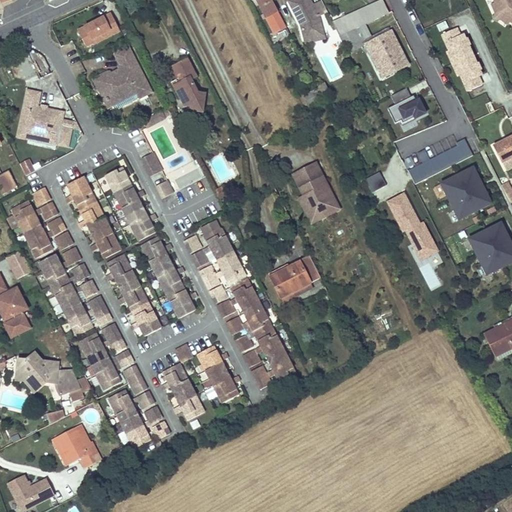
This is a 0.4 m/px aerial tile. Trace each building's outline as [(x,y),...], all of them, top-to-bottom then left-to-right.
[(271,0),(256,0),(260,7),(262,6),(267,16),(265,17),(273,33),(285,27),(271,0)] [(318,20),(318,18),(327,14),(320,2),(311,7),(308,0),(293,0),(287,3),(300,27),(304,41),(314,38),(313,35),(322,33),(318,20)] [(381,0),(380,0),(331,23),(338,36),(357,27),(371,21),(388,13),(381,0)] [(511,0),(492,0),(495,4),(500,17),(509,22),(511,24),(511,0)] [(500,17),(495,4),(491,6),(494,13),(493,20),(500,20),(506,25),(509,22),(500,17)] [(120,31),(111,13),(79,30),(88,48),(120,31)] [(371,21),(357,27),(363,40),(377,33),(371,21)] [(357,27),(338,36),(347,54),(363,46),(365,44),(369,52),(366,53),(374,68),(377,67),(382,77),(407,64),(390,32),(387,33),(385,29),(377,33),(363,40),(357,27)] [(476,64),(467,45),(469,44),(466,39),(465,39),(461,41),(459,36),(455,28),(441,35),(449,51),(451,50),(462,73),(459,74),(467,91),(482,84),(478,76),(476,71),(479,70),(480,69),(478,63),(476,64)] [(324,39),(322,33),(313,35),(314,38),(304,41),(305,45),(324,39)] [(110,77),(107,72),(107,71),(93,79),(108,107),(113,105),(115,110),(152,90),(128,46),(115,53),(121,65),(123,70),(110,77)] [(320,53),(330,80),(340,77),(330,50),(320,53)] [(449,51),(446,53),(456,76),(459,74),(462,73),(451,50),(449,51)] [(178,79),(171,82),(183,106),(190,107),(190,111),(201,113),(205,94),(197,93),(194,92),(194,87),(191,80),(196,78),(186,59),(172,66),(178,79)] [(121,65),(107,72),(110,77),(123,70),(121,65)] [(377,67),(374,68),(372,70),(377,80),(382,77),(377,67)] [(322,98),(317,88),(302,95),(307,105),(322,98)] [(425,113),(419,101),(416,102),(414,98),(412,95),(410,97),(405,88),(390,96),(394,105),(387,109),(394,123),(399,121),(403,119),(404,121),(413,117),(414,118),(425,113)] [(74,122),(63,119),(65,111),(48,108),(46,108),(45,111),(42,110),(42,107),(41,106),(38,106),(41,93),(29,90),(19,135),(30,138),(29,140),(56,146),(57,145),(61,127),(72,130),(74,122)] [(162,111),(143,121),(146,127),(166,117),(162,111)] [(402,125),(414,118),(413,117),(404,121),(403,119),(399,121),(402,125)] [(511,136),(493,146),(502,163),(511,158),(511,136)] [(414,185),(472,155),(463,139),(455,143),(456,146),(407,171),(414,185)] [(153,152),(142,158),(151,176),(162,170),(153,152)] [(26,176),(35,172),(29,159),(20,164),(26,176)] [(315,162),(291,174),(302,195),(298,198),(310,223),(338,209),(315,162)] [(122,167),(106,176),(139,240),(156,231),(150,221),(157,218),(154,213),(148,216),(138,198),(145,194),(142,189),(136,192),(122,167)] [(490,203),(472,168),(440,184),(458,219),(490,203)] [(8,171),(0,175),(0,188),(3,194),(17,187),(8,171)] [(386,184),(380,172),(366,180),(372,192),(386,184)] [(72,194),(66,198),(68,202),(74,199),(84,218),(78,221),(81,227),(87,224),(96,242),(90,245),(93,250),(99,247),(104,258),(121,249),(83,176),(67,184),(72,194)] [(167,180),(156,185),(163,198),(173,192),(167,180)] [(511,196),(511,191),(508,183),(501,186),(507,199),(511,196)] [(37,205),(51,198),(45,187),(32,194),(37,205)] [(223,187),(216,190),(221,200),(228,196),(223,187)] [(424,224),(420,226),(404,194),(389,202),(386,204),(402,235),(405,234),(420,261),(439,251),(424,224)] [(52,201),(32,211),(27,200),(1,214),(4,220),(14,215),(36,258),(52,249),(47,238),(66,228),(60,216),(47,223),(50,230),(44,233),(35,216),(41,213),(45,219),(58,212),(52,201)] [(511,261),(511,247),(500,224),(468,240),(486,275),(511,261)] [(209,246),(191,255),(198,267),(209,261),(206,254),(211,251),(221,270),(215,273),(211,265),(200,271),(209,288),(220,283),(219,279),(224,276),(228,285),(246,275),(236,255),(221,227),(204,236),(209,246)] [(68,231),(55,238),(60,249),(73,243),(68,231)] [(196,235),(184,241),(190,253),(202,247),(196,235)] [(158,236),(141,245),(156,274),(178,319),(195,310),(190,300),(197,297),(194,291),(187,294),(178,275),(184,272),(182,267),(175,270),(166,252),(172,249),(169,243),(163,246),(158,236)] [(99,325),(112,318),(100,295),(88,302),(91,308),(84,312),(75,294),(82,290),(85,298),(98,291),(92,279),(72,289),(62,269),(82,258),(75,247),(63,253),(66,260),(59,263),(54,254),(38,263),(56,297),(60,304),(76,336),(92,328),(87,318),(94,314),(99,325)] [(31,272),(27,264),(20,251),(5,259),(17,280),(31,272)] [(112,272),(106,276),(108,281),(115,278),(124,295),(118,299),(120,304),(126,301),(136,320),(130,323),(133,329),(139,326),(144,336),(161,327),(138,282),(123,254),(107,262),(112,272)] [(300,263),(310,283),(320,278),(309,255),(299,260),(300,263)] [(83,262),(71,269),(77,281),(90,274),(83,262)] [(300,263),(270,277),(283,303),(313,288),(310,283),(300,263)] [(27,309),(16,288),(7,292),(0,279),(0,300),(9,318),(13,316),(14,319),(5,324),(12,337),(29,328),(21,312),(27,309)] [(229,299),(217,305),(223,317),(235,311),(232,306),(238,304),(247,322),(242,324),(238,317),(226,323),(232,335),(250,327),(252,332),(235,341),(241,352),(253,346),(250,339),(255,337),(260,346),(243,355),(249,367),(260,361),(257,354),(262,351),(272,370),(266,373),(263,366),(251,372),(260,389),(272,383),(269,378),(274,375),(280,385),(298,376),(248,279),(230,288),(235,298),(230,301),(229,299)] [(221,285),(210,291),(216,303),(228,297),(221,285)] [(56,297),(47,302),(50,309),(60,304),(56,297)] [(494,357),(511,347),(511,320),(483,335),(494,357)] [(114,323),(102,329),(106,339),(100,342),(95,333),(79,342),(104,391),(120,382),(115,372),(135,362),(128,350),(116,357),(118,362),(112,366),(103,349),(110,346),(113,353),(127,346),(114,323)] [(187,345),(175,351),(181,363),(193,356),(187,345)] [(205,370),(196,375),(201,382),(209,378),(221,403),(239,394),(233,384),(240,381),(237,375),(231,379),(222,361),(228,358),(225,353),(219,356),(214,346),(197,355),(205,370)] [(511,347),(494,357),(497,362),(511,353),(511,347)] [(34,353),(26,361),(41,362),(34,353)] [(18,360),(17,372),(25,374),(25,382),(44,384),(56,385),(56,389),(59,397),(67,394),(72,403),(82,398),(80,393),(88,390),(82,378),(75,381),(70,371),(57,372),(58,364),(41,362),(26,361),(18,360)] [(167,382),(162,385),(164,390),(170,387),(179,405),(174,408),(176,413),(182,410),(187,420),(204,412),(179,364),(162,372),(167,382)] [(135,394),(148,387),(136,365),(123,371),(135,394)] [(17,372),(16,381),(25,382),(25,374),(17,372)] [(44,384),(25,382),(33,393),(44,384)] [(144,428),(163,417),(157,406),(144,412),(148,420),(141,423),(133,406),(139,403),(142,408),(155,401),(149,390),(130,401),(124,390),(108,399),(133,448),(150,440),(144,428)] [(47,418),(50,425),(66,417),(62,410),(47,418)] [(193,431),(200,428),(197,420),(189,423),(193,431)] [(158,438),(170,432),(165,421),(152,428),(158,438)] [(80,426),(75,428),(84,446),(89,444),(80,426)] [(75,428),(57,438),(70,464),(79,460),(84,469),(101,461),(92,443),(89,444),(84,446),(75,428)] [(70,464),(57,438),(52,440),(66,467),(70,464)] [(123,451),(119,453),(125,464),(129,463),(123,451)] [(125,464),(119,453),(112,456),(118,468),(125,464)] [(21,511),(27,511),(54,497),(45,481),(30,489),(23,478),(8,487),(21,511)]
